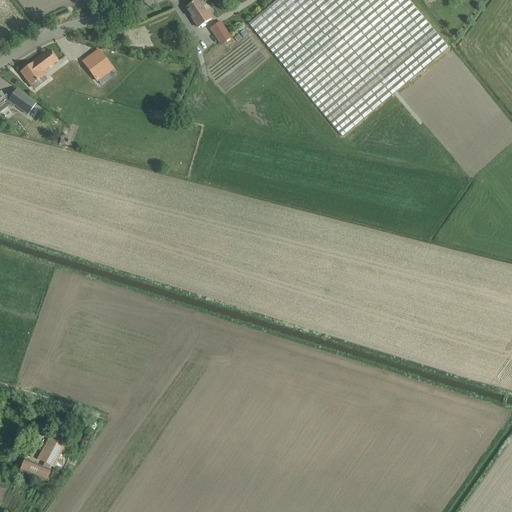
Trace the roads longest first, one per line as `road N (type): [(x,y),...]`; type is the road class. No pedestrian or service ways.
road 1 (unclassified): [(0,66),(54,31),(146,0)]
road 2 (unknown): [(0,390),(121,427)]
